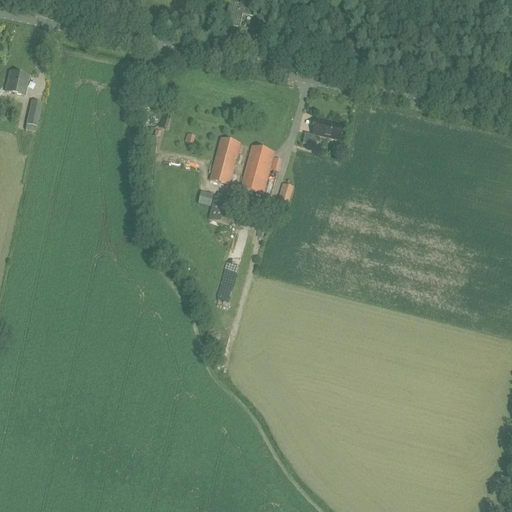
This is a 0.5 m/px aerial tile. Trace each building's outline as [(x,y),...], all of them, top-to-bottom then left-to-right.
[(257,1),(254,0),(241,0),(241,4),(230,2),(225,24),(240,28),(243,15),(253,17),(257,1)] [(29,76),(10,72),(6,92),(24,96),(29,76)] [(42,104),(31,102),(25,131),(36,134),(42,104)] [(167,130),(172,112),(164,110),(159,127),(167,130)] [(340,141),(343,126),(317,120),(314,135),(305,134),(303,144),(315,147),(318,137),(340,141)] [(194,145),(196,137),(187,135),(186,143),(194,145)] [(155,136),(154,136),(148,136),(147,147),(146,159),(151,160),(155,160),(155,156),(157,136),(155,136)] [(221,139),(210,181),(230,187),(241,144),(221,139)] [(275,153),(252,147),(241,190),(264,196),(273,159),(275,153)] [(283,185),(278,200),(289,203),(294,188),(283,185)] [(235,203),(215,197),(209,221),(230,227),(235,203)] [(235,254),(247,256),(250,236),(238,234),(235,254)]
